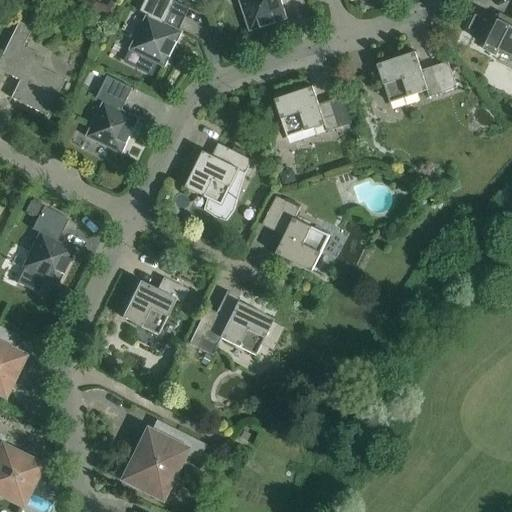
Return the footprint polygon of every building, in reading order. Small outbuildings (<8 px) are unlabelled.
[(176,2),(171,0),(145,0),(139,12),(146,15),(128,51),(164,68),(182,32),(165,24),(176,2)] [(281,1),(284,0),(237,0),(249,33),(287,20),(281,1)] [(511,56),(511,19),(500,14),(497,20),(484,13),(481,19),(475,16),(469,29),(475,32),(472,38),(486,44),(483,50),(496,57),(498,51),(511,57),(511,56)] [(31,29),(18,22),(0,57),(0,71),(19,81),(10,98),(46,116),(64,80),(40,68),(44,58),(22,47),(31,29)] [(415,53),(377,65),(390,103),(427,91),(429,98),(457,89),(448,62),(421,71),(415,53)] [(133,88),(108,76),(96,99),(103,102),(85,137),(121,155),(139,119),(121,111),(133,88)] [(312,87),(274,100),(287,138),(324,125),(326,132),(340,128),(331,101),(319,106),(312,87)] [(233,211),(237,199),(245,174),(251,161),(218,144),(212,156),(203,152),(185,188),(208,199),(205,210),(215,217),(226,221),(233,211)] [(276,196),(261,226),(284,237),(275,255),(311,272),(329,236),(294,219),(300,208),(276,196)] [(43,207),(30,201),(25,212),(37,218),(43,207)] [(42,296),(49,282),(56,286),(74,250),(57,241),(67,220),(43,207),(31,230),(38,233),(20,268),(23,269),(16,283),(42,296)] [(187,290),(162,278),(156,290),(139,282),(121,318),(157,335),(174,300),(181,303),(187,290)] [(272,320),(236,302),(227,319),(205,308),(187,345),(211,356),(219,339),(254,356),(259,345),(272,352),(283,328),(271,321),(272,320)] [(27,355),(12,347),(17,336),(0,327),(0,398),(5,401),(27,355)] [(138,332),(133,343),(150,351),(155,340),(138,332)] [(171,428),(167,437),(145,426),(117,482),(162,504),(186,456),(197,461),(205,445),(171,428)] [(46,464),(4,443),(7,438),(0,434),(0,499),(23,511),(46,464)]
